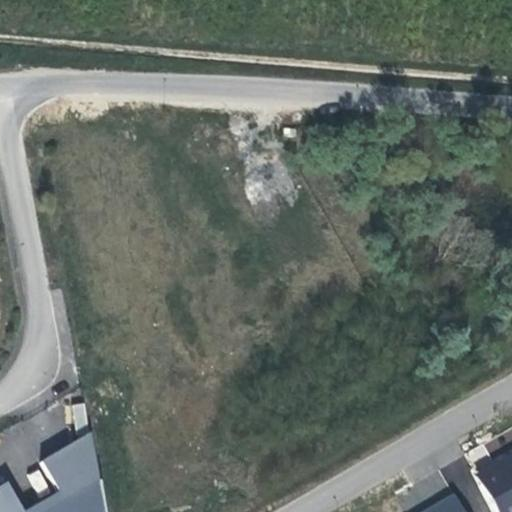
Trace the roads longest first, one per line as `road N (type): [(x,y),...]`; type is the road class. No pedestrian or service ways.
road 1 (unclassified): [(0,79),(511,107)]
road 2 (unclassified): [(0,82),(53,330),(35,365),(0,400)]
road 3 (unclassified): [(317,511),(511,396)]
